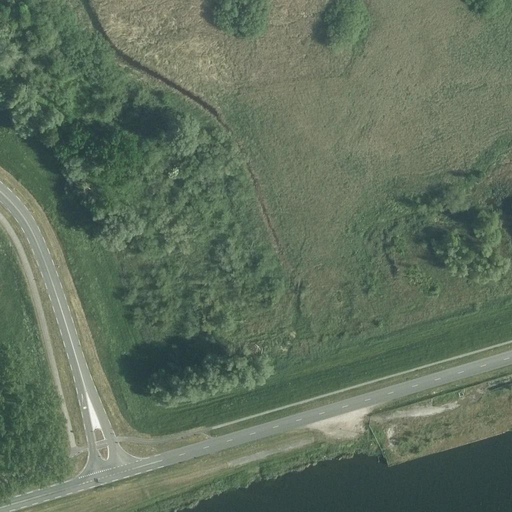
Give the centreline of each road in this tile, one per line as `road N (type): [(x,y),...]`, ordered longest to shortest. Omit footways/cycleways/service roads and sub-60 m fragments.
road 1 (unclassified): [(124,471),(511,358)]
road 2 (primary): [(0,191),(36,240),(84,385)]
